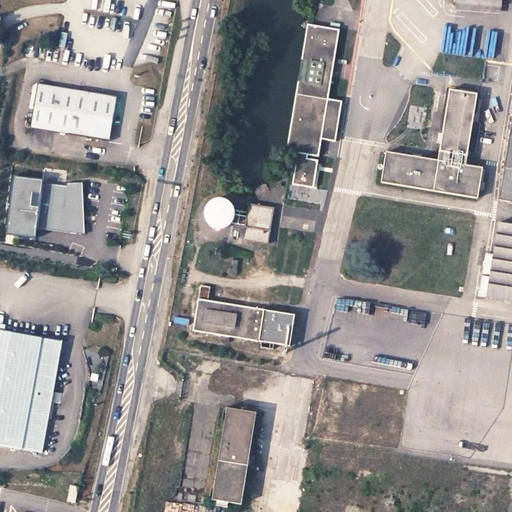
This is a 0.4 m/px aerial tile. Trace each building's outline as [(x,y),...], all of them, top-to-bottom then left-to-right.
[(298,154),(293,184),(313,188),(318,161),(307,159),(307,155),(318,157),(321,139),(335,141),(342,103),(328,100),(339,31),(308,26),(288,152),(298,154)] [(486,33),(452,29),(449,52),(483,56),(486,33)] [(109,139),(121,133),(127,96),(47,82),(44,100),(37,99),(35,110),(42,111),(40,127),(109,139)] [(387,154),(382,183),(478,199),(483,170),(465,167),(477,95),(450,91),(438,162),(387,154)] [(511,124),(499,200),(511,202),(511,124)] [(121,133),(109,139),(119,141),(121,133)] [(74,216),(74,211),(79,211),(79,183),(63,183),(62,186),(40,182),(31,227),(70,234),(71,234),(72,234),(73,234),(74,234),(74,233),(75,233),(76,233),(76,232),(77,232),(78,231),(78,230),(79,230),(79,229),(80,228),(80,227),(80,226),(80,225),(80,224),(80,223),(80,222),(80,221),(79,221),(79,220),(78,220),(78,219),(78,218),(77,218),(76,217),(75,217),(74,216)] [(207,203),(208,231),(242,229),(241,202),(207,203)] [(249,205),(243,241),(268,245),(274,209),(249,205)] [(511,225),(499,223),(487,298),(511,301),(511,225)] [(238,261),(232,261),(231,269),(229,270),(229,271),(229,273),(230,274),(231,275),(233,276),(235,276),(236,275),(237,273),(237,270),(238,261)] [(201,287),(194,331),(223,336),(222,342),(229,343),(230,337),(290,347),(295,316),(208,301),(210,288),(201,287)] [(0,444),(43,453),(65,343),(0,328),(0,444)] [(190,359),(188,366),(198,368),(199,361),(190,359)] [(228,409),(213,501),(217,502),(229,504),(242,506),(257,414),(228,409)] [(69,499),(81,502),(84,487),(72,485),(69,499)]
